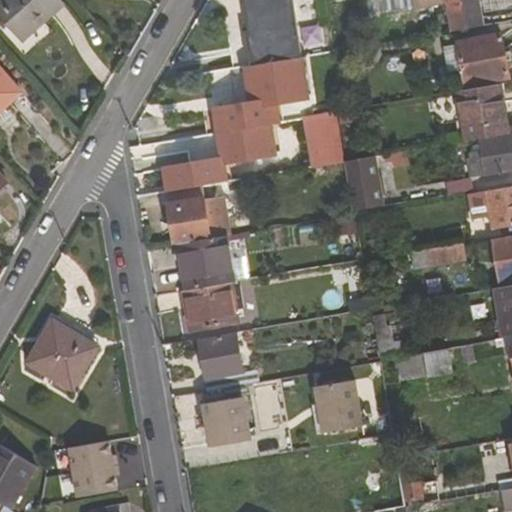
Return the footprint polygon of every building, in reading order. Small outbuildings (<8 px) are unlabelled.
[(61,0),(0,0),(0,14),(24,41),(65,4),(61,0)] [(245,0),(246,5),(255,4),(257,16),(251,17),(253,33),(248,34),(251,54),(252,65),(297,58),(302,57),(293,0),(245,0)] [(411,0),(413,9),(446,4),(450,32),(485,26),(480,0),(411,0)] [(501,33),(459,41),(459,44),(446,47),(450,71),(463,69),(466,86),(510,77),(501,33)] [(358,47),(353,62),(367,67),(374,44),(372,45),(358,47)] [(297,58),(252,65),(247,66),(253,98),(280,93),(282,99),(309,94),(303,57),(302,57),(297,58)] [(0,111),(22,92),(0,67),(0,111)] [(500,83),(458,90),(467,141),(509,133),(500,83)] [(278,122),(274,99),(221,110),(224,131),(228,131),(236,129),(274,122),(278,122)] [(338,112),(340,124),(358,121),(355,109),(338,112)] [(218,132),(224,131),(221,110),(215,111),(218,132)] [(319,135),(320,144),(326,143),(327,151),(313,153),(315,167),(326,165),(343,162),(335,112),(321,114),(319,114),(321,126),(324,126),(325,134),(319,135)] [(228,131),(233,159),(279,151),(274,122),(236,129),(228,131)] [(472,175),(511,168),(511,134),(466,142),(472,175)] [(354,211),(384,206),(375,156),(345,161),(347,172),(354,211)] [(207,185),(229,181),(225,158),(173,167),(177,190),(207,185)] [(326,165),(328,173),(328,175),(347,172),(345,161),(343,162),(326,165)] [(314,167),(315,176),(328,173),(326,165),(315,167),(314,167)] [(0,190),(10,182),(0,171),(0,190)] [(472,178),(447,182),(449,195),(474,190),(472,178)] [(209,238),(202,197),(209,195),(207,185),(177,190),(159,193),(161,204),(170,202),(177,244),(181,243),(209,238)] [(511,186),(486,192),(493,228),(511,224),(511,186)] [(511,235),(493,239),(501,282),(511,279),(511,235)] [(209,238),(181,243),(189,289),(230,282),(233,281),(225,236),(209,238)] [(414,269),(466,260),(464,243),(411,252),(414,269)] [(362,259),(343,262),(351,311),(371,307),(362,259)] [(181,271),(161,271),(162,288),(182,287),(181,271)] [(185,290),(193,331),(239,323),(230,282),(189,289),(185,290)] [(505,338),(511,337),(511,285),(496,288),(505,338)] [(96,347),(90,344),(94,337),(50,312),(36,336),(43,340),(29,363),(73,389),(96,347)] [(386,322),(385,314),(372,316),(379,358),(403,354),(397,320),(386,322)] [(244,372),(237,334),(200,341),(207,379),(209,379),(244,372)] [(399,379),(452,370),(448,348),(396,358),(399,379)] [(244,372),(209,379),(211,390),(246,384),(244,372)] [(315,417),(318,433),(362,425),(354,379),(315,386),(318,404),(320,416),(315,417)] [(251,437),(244,398),(251,397),(248,384),(246,384),(211,390),(203,392),(213,444),(251,437)] [(86,458),(91,489),(120,484),(113,441),(75,447),(78,460),(86,458)] [(0,502),(11,510),(37,465),(0,443),(0,502)] [(399,472),(418,468),(416,454),(396,458),(399,472)] [(419,505),(442,501),(438,480),(401,486),(405,507),(413,506),(417,505),(419,505)] [(511,488),(501,490),(505,511),(511,509),(511,488)] [(0,511),(15,511),(11,510),(0,502),(0,511)]
